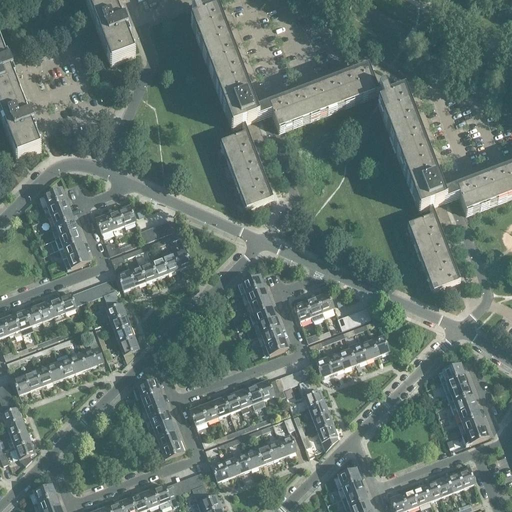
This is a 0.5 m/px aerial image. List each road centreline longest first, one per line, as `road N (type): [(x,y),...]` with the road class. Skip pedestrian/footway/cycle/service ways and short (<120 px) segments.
road 1 (residential): [(278,293),(302,354),(175,402)]
road 2 (residential): [(71,507),(195,460),(175,402)]
road 3 (residential): [(0,304),(102,266),(79,206)]
road 4 (residential): [(127,120),(101,111),(48,131),(21,57)]
road 5 (residential): [(460,330),(487,295),(446,184)]
road 6 (residential): [(150,355),(262,242)]
road 7 (residential): [(262,242),(294,194),(258,101)]
road 8 (residential): [(350,441),(460,330)]
road 9 (unclassified): [(262,242),(121,180)]
road 10 (unclassified): [(460,330),(321,268)]
road 11 (residential): [(46,459),(150,355)]
